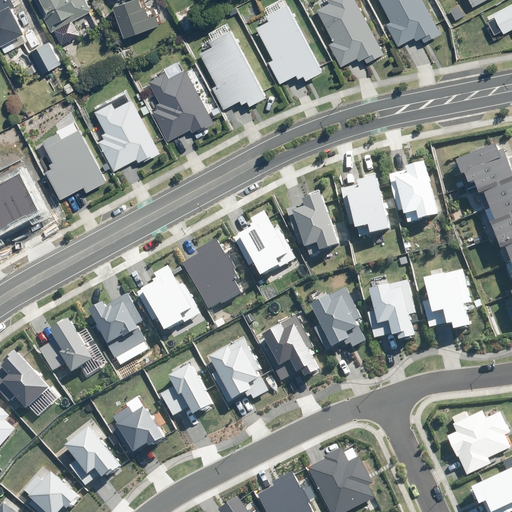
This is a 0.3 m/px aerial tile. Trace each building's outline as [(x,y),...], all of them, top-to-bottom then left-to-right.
[(0,0),(0,52),(1,54),(25,42),(22,35),(27,33),(12,5),(14,4),(12,0),(0,0)] [(34,0),(51,30),(54,29),(73,19),(91,9),(85,0),(34,0)] [(134,0),(113,7),(123,38),(159,26),(156,16),(149,18),(146,9),(143,10),(139,0),(134,0)] [(327,0),(329,3),(317,9),(332,39),(327,42),(340,68),(358,58),(362,62),(366,57),(369,62),(386,54),(358,0),(327,0)] [(447,35),(427,0),(383,0),(396,22),(391,25),(401,44),(416,36),(419,41),(424,38),(428,45),(447,35)] [(268,20),(259,25),(278,59),(271,63),(282,83),(300,74),(302,77),(305,75),(309,82),(327,72),(290,3),(266,15),(268,20)] [(511,4),(494,14),(505,35),(511,31),(511,4)] [(271,96),(233,28),(210,40),(213,45),(202,51),(221,85),(215,88),(226,108),(241,99),(244,104),(250,101),(253,106),(271,96)] [(54,41),(36,50),(47,73),(66,64),(54,41)] [(157,105),(149,109),(165,141),(191,128),(193,132),(210,123),(181,67),(165,76),(162,71),(144,80),(157,105)] [(102,135),(94,140),(108,168),(133,154),(138,163),(158,153),(127,96),(123,98),(116,86),(85,102),(102,135)] [(104,180),(77,126),(60,135),(58,130),(40,139),(51,162),(41,167),(56,195),(80,183),(84,190),(104,180)] [(499,145),(462,159),(467,174),(470,173),(474,183),(481,180),(486,193),(491,191),(502,220),(497,222),(506,248),(511,245),(511,166),(508,157),(504,159),(499,145)] [(441,214),(428,159),(408,164),(409,168),(392,172),(401,209),(405,208),(409,221),(441,214)] [(0,184),(0,230),(37,212),(19,175),(0,184)] [(391,228),(378,176),(342,185),(351,223),(358,221),(361,235),(391,228)] [(343,243),(324,191),(306,197),(306,201),(289,206),(301,242),(307,240),(312,254),(343,243)] [(275,224),(267,208),(252,216),(254,221),(252,222),(254,226),(237,235),(253,264),(257,262),(265,276),(298,258),(279,222),(275,224)] [(248,290),(220,235),(198,246),(201,252),(184,260),(208,305),(222,298),(225,302),(248,290)] [(181,284),(170,263),(156,271),(158,274),(153,277),(155,281),(140,289),(156,320),(162,316),(169,328),(201,312),(185,282),(181,284)] [(466,269),(429,276),(433,297),(425,298),(431,326),(456,321),(457,327),(474,324),(469,302),(473,300),(466,269)] [(411,277),(372,285),(377,308),(368,310),(374,338),(401,332),(402,337),(418,333),(413,312),(418,311),(411,277)] [(349,284),(313,301),(322,322),(317,326),(328,349),(351,339),(355,346),(368,340),(357,318),(363,316),(349,284)] [(144,318),(130,292),(110,302),(108,299),(92,307),(121,362),(151,347),(137,322),(144,318)] [(96,358),(73,317),(53,327),(58,335),(42,344),(55,368),(71,360),(76,370),(96,358)] [(307,378),(324,370),(298,317),(266,332),(273,347),(267,350),(283,382),(304,371),(307,378)] [(266,368),(246,335),(214,354),(222,368),(214,372),(232,401),(248,391),(255,397),(271,387),(262,371),(266,368)] [(57,386),(21,345),(6,358),(9,361),(5,364),(9,369),(0,376),(0,385),(17,405),(22,400),(30,409),(57,386)] [(204,370),(198,359),(171,372),(177,383),(163,390),(175,413),(194,404),(198,412),(216,403),(200,372),(204,370)] [(12,413),(0,402),(0,446),(17,426),(8,418),(12,413)] [(138,410),(133,403),(115,414),(123,426),(118,429),(134,456),(169,434),(149,403),(138,410)] [(450,435),(469,472),(488,462),(486,457),(509,445),(504,435),(511,431),(502,411),(487,419),(483,411),(456,424),(459,431),(450,435)] [(123,464),(92,423),(67,443),(79,458),(73,463),(88,483),(104,471),(108,476),(123,464)] [(372,484),(376,482),(357,444),(346,450),(343,444),(327,452),(329,456),(309,466),(331,511),(344,511),(378,497),(372,484)] [(48,478),(40,471),(25,488),(53,511),(63,511),(69,505),(72,507),(85,492),(57,468),(48,478)] [(511,468),(477,485),(485,501),(491,501),(496,511),(509,511),(511,511),(511,468)] [(303,487),(294,469),(275,479),(278,484),(262,492),(272,511),(317,511),(313,502),(319,499),(311,483),(303,487)] [(254,511),(240,491),(219,506),(222,510),(218,511),(254,511)] [(23,511),(8,501),(0,511),(23,511)]
